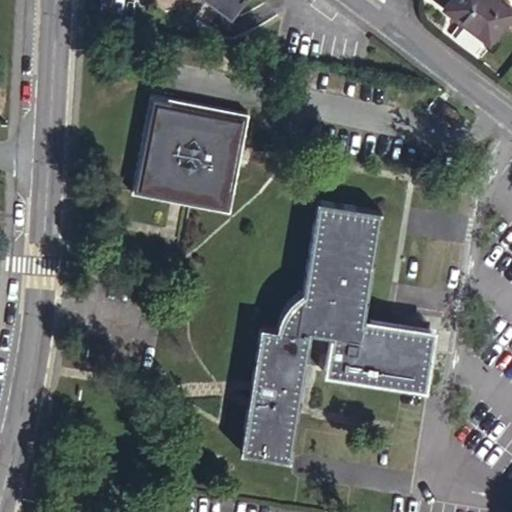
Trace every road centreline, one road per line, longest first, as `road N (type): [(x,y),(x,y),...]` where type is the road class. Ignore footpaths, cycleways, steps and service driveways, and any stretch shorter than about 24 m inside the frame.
road 1 (tertiary): [(58,0),(43,264),(0,499)]
road 2 (residential): [(511,124),(371,16)]
